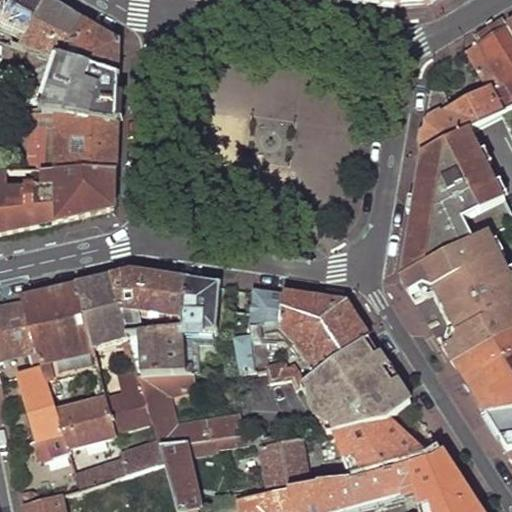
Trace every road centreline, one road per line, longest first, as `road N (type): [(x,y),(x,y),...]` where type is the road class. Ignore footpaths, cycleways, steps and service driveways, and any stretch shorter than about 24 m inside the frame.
road 1 (residential): [(511,505),(377,301),(363,267)]
road 2 (residential): [(397,52),(374,36),(192,13),(165,25)]
road 3 (residential): [(147,237),(165,247),(334,272),(363,267)]
road 4 (residential): [(363,267),(402,74),(397,52)]
road 5 (residential): [(165,25),(151,49),(147,237)]
road 6 (residential): [(147,237),(0,271)]
